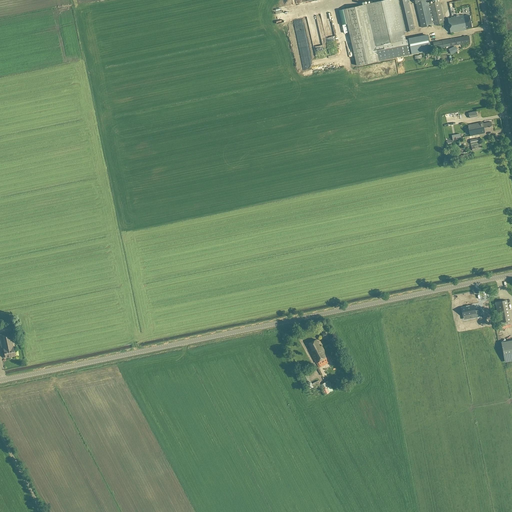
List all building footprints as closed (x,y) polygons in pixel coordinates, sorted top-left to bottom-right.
[(408,39),(406,40),(404,31),(415,29),(407,0),(385,0),(344,10),(357,66),(378,61),(396,57),(396,61),(401,60),(401,56),(411,54),(408,39)] [(415,0),(421,28),(444,23),(439,2),(430,4),(429,1),(433,0),(415,0)] [(347,24),(344,10),(338,11),(342,25),(347,24)] [(447,18),(450,33),(466,30),(466,29),(471,27),(469,16),(463,17),(463,15),(447,18)] [(335,26),(339,47),(344,45),(340,25),(335,26)] [(431,34),(426,35),(429,51),(434,50),(434,49),(470,43),(469,36),(433,43),(431,34)] [(448,49),(451,55),(458,51),(455,46),(448,49)] [(468,126),(470,136),(485,133),(484,132),(492,130),(491,122),(482,124),(482,123),(468,126)] [(500,323),(502,323),(502,326),(505,326),(511,325),(510,321),(511,321),(508,300),(496,302),(500,323)] [(471,314),(472,318),(481,316),(479,309),(475,310),(474,306),(461,308),(463,316),(471,314)] [(14,343),(12,331),(0,333),(0,340),(2,348),(3,348),(6,358),(15,356),(12,343),(14,343)] [(308,344),(312,351),(310,352),(316,363),(327,357),(322,346),(320,347),(316,340),(308,344)] [(303,377),(304,379),(309,390),(313,388),(314,389),(321,386),(318,381),(311,384),(307,374),(303,377)] [(327,387),(322,389),(325,395),(333,391),(331,386),(327,388),(327,387)]
